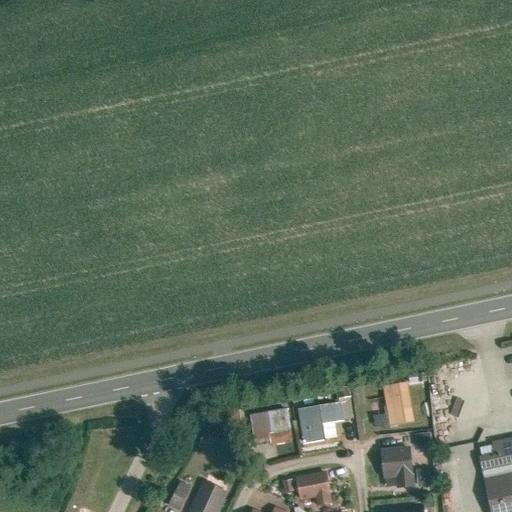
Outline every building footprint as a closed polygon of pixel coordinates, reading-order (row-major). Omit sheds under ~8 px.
[(407,385),(382,390),(389,430),(414,426),(407,385)] [(341,403),(298,412),(304,445),(324,441),(322,427),(344,423),(341,403)] [(284,410),(249,416),(255,450),(290,444),(284,410)] [(224,434),(241,432),(240,411),(223,412),(224,434)] [(494,456),(478,459),(489,511),(511,511),(511,436),(490,442),(494,456)] [(410,448),(380,450),(382,481),(394,480),(395,489),(413,488),(410,448)] [(326,474),(297,479),(301,502),(315,499),(316,506),(331,504),(326,474)] [(190,489),(175,482),(165,504),(180,511),(190,489)] [(218,511),(226,495),(201,483),(187,511),(218,511)]
